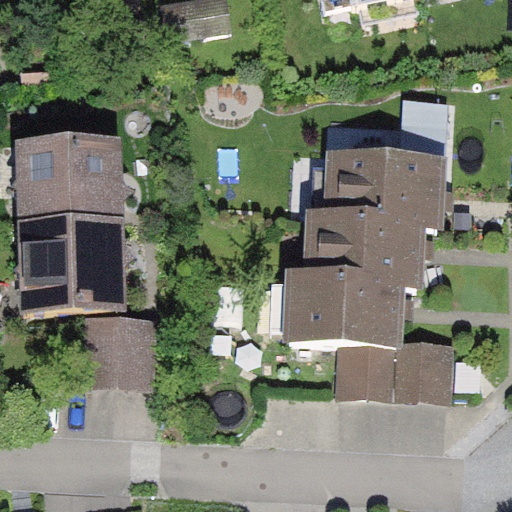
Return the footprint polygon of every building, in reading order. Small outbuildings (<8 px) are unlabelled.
[(347,0),(352,23),(426,7),(424,0),(347,0)] [(117,237),(115,154),(15,157),(18,240),(117,237)] [(321,169),(320,227),(442,230),(444,172),(321,169)] [(301,232),(300,289),(422,292),(424,235),(301,232)] [(119,318),(117,237),(18,240),(21,321),(119,318)] [(274,294),(272,352),(395,355),(396,297),(274,294)] [(153,334),(93,331),(90,391),(150,394),(153,334)]
